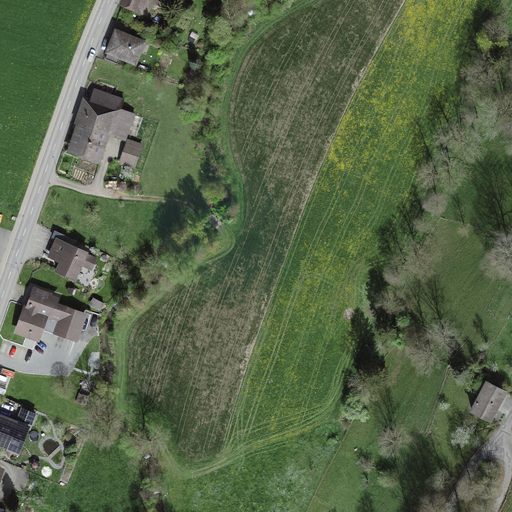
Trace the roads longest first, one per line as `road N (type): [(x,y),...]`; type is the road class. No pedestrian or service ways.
road 1 (secondary): [(110,0),(0,303)]
road 2 (unclassified): [(448,511),(497,438),(508,472),(494,511)]
road 3 (track): [(98,192),(198,208),(234,238)]
